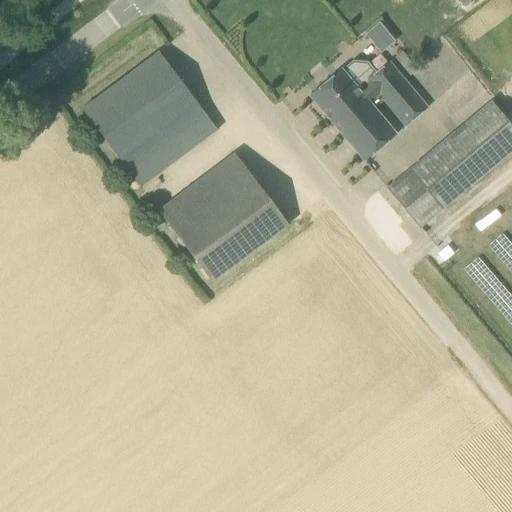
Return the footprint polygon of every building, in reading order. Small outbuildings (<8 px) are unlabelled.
[(380,21),(366,31),(381,51),(396,40),(380,21)] [(195,147),(218,130),(159,52),(82,109),(122,163),(176,122),(195,147)] [(402,52),(395,59),(411,76),(418,69),(402,52)] [(365,161),(397,134),(375,109),(384,101),(406,126),(428,108),(390,62),(377,73),(368,62),(353,61),(343,70),(310,96),(365,161)] [(409,172),(443,213),(511,155),(511,127),(492,104),(409,172)] [(422,231),(443,213),(409,172),(388,190),(422,231)] [(289,225),(254,180),(178,237),(212,283),(289,225)]
